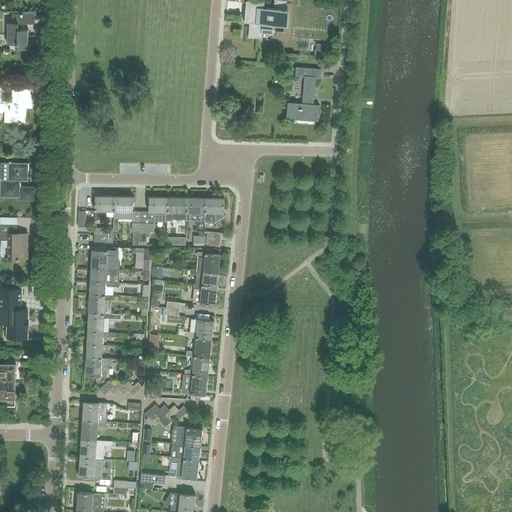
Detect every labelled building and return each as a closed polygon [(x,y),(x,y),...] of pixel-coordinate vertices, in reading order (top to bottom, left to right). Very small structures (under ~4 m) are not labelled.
[(264,2),(246,1),(244,23),(253,24),(253,28),(249,27),(248,37),(261,39),(262,33),(272,34),(273,25),(282,26),(283,5),(286,5),(287,0),(284,0),(274,0),(273,9),(264,8),(264,2)] [(34,24),(34,14),(11,14),(11,23),(7,23),(7,44),(16,44),(16,49),(27,49),(28,29),(22,29),(22,23),(34,24)] [(320,78),(321,69),(296,67),(295,76),(304,76),(302,98),(304,98),(303,104),(287,102),(286,117),(294,117),(294,118),(318,120),(319,105),(312,104),(313,98),(314,99),(315,77),(320,78)] [(32,108),(33,89),(12,89),(12,101),(1,101),(2,85),(0,84),(0,110),(5,111),(4,122),(25,122),(25,108),(32,108)] [(36,201),(36,186),(20,186),(20,180),(27,181),(28,163),(0,162),(0,196),(19,197),(19,200),(36,201)] [(114,211),(114,196),(95,196),(95,211),(95,219),(100,219),(101,219),(103,218),(104,217),(105,216),(106,215),(106,213),(106,211),(114,211)] [(113,229),(118,229),(118,219),(132,219),(133,196),(114,196),(114,211),(113,229)] [(167,219),(168,197),(149,196),(148,212),(149,212),(148,223),(140,223),(140,232),(140,245),(147,245),(147,232),(153,232),(153,227),(153,218),(167,219)] [(186,197),(168,197),(167,219),(167,220),(172,221),(172,219),(186,220),(186,213),(186,197)] [(205,213),(205,197),(186,197),(186,213),(186,220),(186,221),(191,221),(191,213),(205,213)] [(224,198),(205,197),(205,213),(204,225),(205,225),(205,222),(215,222),(215,223),(216,213),(223,213),(223,217),(224,217),(224,213),(224,198)] [(27,259),(27,233),(16,233),(17,224),(0,223),(0,239),(8,240),(8,258),(27,259)] [(134,223),(132,223),(132,232),(140,232),(140,223),(134,223)] [(113,229),(95,228),(94,235),(108,235),(107,243),(113,243),(113,229)] [(220,240),(221,233),(207,231),(207,238),(220,240)] [(219,246),(220,240),(207,238),(206,245),(219,246)] [(169,249),(158,248),(158,256),(169,257),(169,249)] [(112,262),(112,256),(115,256),(115,251),(92,250),(91,269),(106,269),(111,270),(111,269),(112,262)] [(203,272),(218,273),(220,255),(197,252),(196,257),(199,257),(198,271),(199,271),(203,272)] [(153,277),(162,277),(162,268),(153,267),(153,277)] [(106,269),(91,269),(90,281),(105,282),(109,282),(118,283),(119,270),(111,269),(111,270),(106,269)] [(199,271),(198,271),(190,270),(189,274),(196,275),(195,283),(217,286),(218,273),(203,272),(199,271)] [(118,283),(109,282),(105,282),(90,281),(89,294),(105,295),(105,294),(105,286),(118,287),(118,283)] [(215,305),(217,286),(195,283),(194,283),(193,288),(201,289),(200,303),(215,305)] [(21,289),(0,288),(0,323),(7,323),(7,332),(5,331),(5,339),(13,340),(13,338),(27,338),(27,328),(28,328),(28,320),(27,320),(28,310),(21,310),(21,289)] [(113,295),(105,294),(105,295),(89,294),(88,312),(104,313),(104,299),(112,300),(113,295)] [(179,309),(180,303),(167,301),(166,308),(179,309)] [(121,314),(104,313),(88,312),(87,331),(103,332),(104,318),(120,319),(121,314)] [(196,338),(211,339),(213,321),(198,319),(196,333),(188,332),(188,337),(196,338)] [(87,331),(86,344),(102,345),(102,336),(106,337),(115,337),(116,333),(107,332),(103,332),(87,331)] [(159,336),(149,334),(148,345),(159,346),(159,336)] [(209,358),(211,339),(196,338),(194,352),(186,351),(186,356),(194,356),(209,358)] [(102,345),(86,344),(86,357),(101,357),(102,350),(106,350),(106,349),(115,350),(115,345),(106,345),(102,345)] [(207,376),(209,358),(194,356),(192,370),(184,369),(184,374),(192,375),(207,376)] [(109,358),(101,357),(86,357),(85,375),(108,377),(109,358)] [(0,399),(15,400),(15,363),(0,362),(0,399)] [(205,395),(207,376),(192,375),(190,389),(182,388),(182,393),(205,395)] [(109,389),(114,385),(109,380),(99,389),(104,394),(109,390),(109,389)] [(118,390),(123,386),(119,381),(114,385),(109,389),(109,390),(114,395),(119,391),(118,390)] [(128,391),(133,386),(128,381),(123,386),(118,390),(119,391),(123,396),(128,391)] [(132,396),(142,387),(138,382),(133,386),(128,391),(132,396)] [(146,397),(159,398),(159,391),(146,390),(146,397)] [(82,420),(97,421),(98,407),(106,408),(107,403),(83,401),(82,420)] [(128,409),(141,410),(141,403),(128,402),(128,409)] [(155,414),(160,409),(156,404),(145,413),(150,418),(155,414)] [(170,410),(169,409),(165,404),(160,409),(155,414),(159,419),(165,414),(170,410)] [(174,415),(179,410),(174,405),(169,409),(170,410),(165,414),(169,419),(174,415)] [(178,420),(188,411),(184,406),(179,410),(174,415),(178,420)] [(106,422),(97,421),(82,420),(81,439),(96,440),(97,426),(105,426),(106,422)] [(202,428),(179,426),(177,444),(200,447),(202,428)] [(112,441),(96,440),(81,439),(80,458),(103,459),(104,445),(112,445),(112,441)] [(177,444),(172,444),(170,457),(183,458),(199,460),(200,447),(177,444)] [(197,478),(199,460),(183,458),(170,457),(169,462),(175,462),(177,462),(176,477),(181,477),(197,478)] [(102,478),(103,459),(80,458),(78,476),(102,478)] [(165,483),(165,474),(141,472),(140,481),(153,482),(165,483)] [(152,489),(153,482),(140,481),(139,488),(152,489)] [(103,511),(105,494),(77,492),(76,511),(84,511),(103,511)] [(177,511),(192,511),(195,494),(176,492),(174,507),(170,506),(170,511),(173,511),(177,511)]
